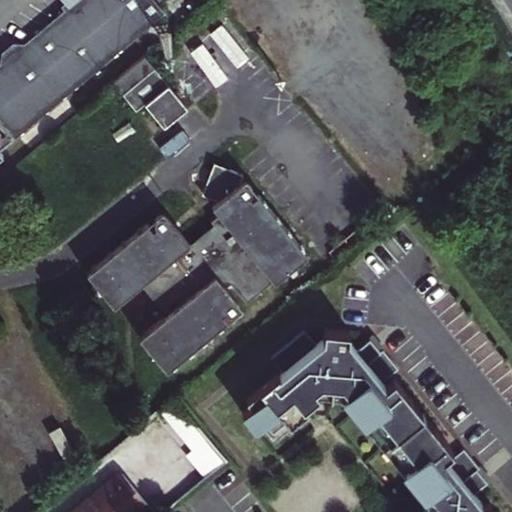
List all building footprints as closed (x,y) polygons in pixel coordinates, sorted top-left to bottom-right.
[(0,147),(163,14),(151,0),(60,0),(67,8),(21,45),(10,42),(10,53),(0,61),(0,147)] [(0,61),(10,53),(10,42),(0,49),(0,61)] [(114,86),(136,113),(144,106),(165,130),(188,111),(145,60),(114,86)] [(197,202),(213,208),(216,211),(275,288),(306,262),(291,242),(255,198),(252,200),(249,202),(247,202),(247,200),(250,194),(250,191),(247,189),(244,188),(240,188),(237,189),(238,178),(208,168),(205,180),(201,192),(197,202)] [(247,310),(275,288),(216,211),(213,208),(210,213),(214,219),(207,226),(209,231),(189,247),(167,221),(162,218),(158,218),(155,219),(152,222),(151,226),(152,230),(151,232),(150,232),(145,226),(124,242),(83,276),(112,311),(169,263),(195,293),(136,341),(166,377),(202,348),(227,326),(222,321),(224,319),(227,320),(231,321),(235,321),(238,318),(239,313),(238,309),(227,294),(232,291),(247,310)] [(405,473),(427,500),(433,495),(438,502),(437,511),(487,511),(488,504),(478,503),(468,491),(482,480),(456,447),(442,458),(439,455),(446,448),(391,379),(383,386),(380,382),(394,371),(368,338),(354,349),(344,337),(345,327),(320,324),(320,334),(311,341),(300,327),(268,354),(279,367),(275,371),(274,369),(244,393),(248,399),(239,407),(251,423),(258,417),(274,404),(285,417),(302,403),(299,399),(315,386),(310,379),(316,374),(337,376),(342,383),(336,388),(358,415),(362,421),(372,412),(410,459),(400,468),(405,473)] [(336,388),(342,383),(337,376),(316,374),(310,379),(315,386),(336,388)] [(178,462),(197,486),(222,465),(172,402),(155,416),(187,456),(178,462)] [(268,430),(285,417),(274,404),(258,417),(268,430)] [(355,417),(402,475),(405,473),(400,468),(410,459),(372,412),(362,421),(358,415),(355,417)] [(76,511),(141,511),(145,509),(120,477),(76,511)]
